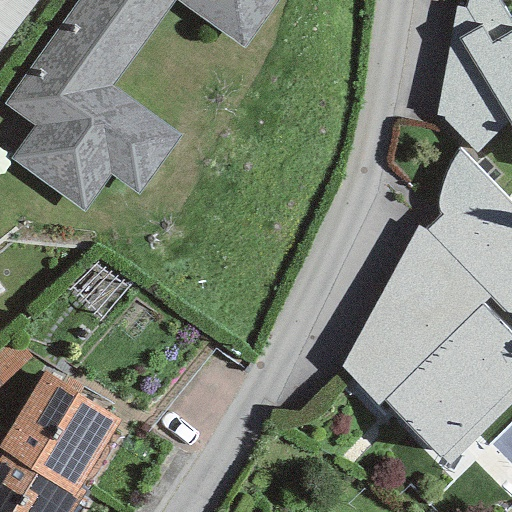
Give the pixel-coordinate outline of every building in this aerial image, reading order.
[(0,0),(0,49),(37,0),(0,0)] [(76,0),(1,103),(33,127),(10,160),(82,212),(110,175),(137,196),(181,136),(111,86),(174,0),(177,0),(244,48),(279,0),(76,0)] [(511,25),(496,0),(467,0),(464,10),(455,7),(435,115),(443,116),(442,120),(477,154),(509,124),(511,129),(511,25)] [(511,204),(459,149),(449,166),(443,180),(438,193),(438,211),(441,219),(425,231),(490,297),(511,320),(511,204)] [(490,297),(425,231),(416,225),(341,366),(375,404),(385,396),(448,466),(511,401),(511,340),(480,306),(490,297)] [(0,385),(32,357),(13,338),(0,349),(0,385)] [(122,420),(43,371),(0,440),(0,449),(3,452),(75,495),(122,420)] [(75,495),(3,452),(0,456),(0,511),(73,511),(81,499),(75,495)]
